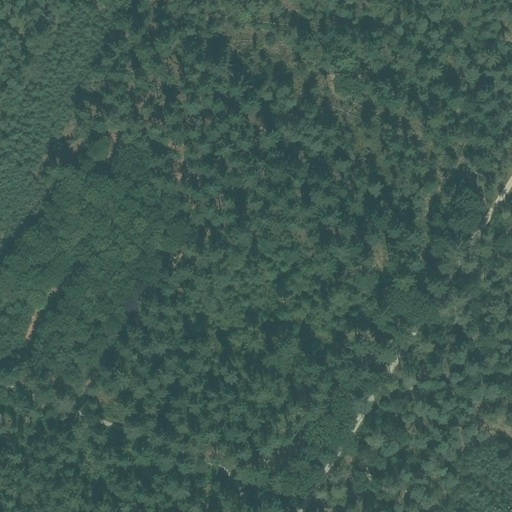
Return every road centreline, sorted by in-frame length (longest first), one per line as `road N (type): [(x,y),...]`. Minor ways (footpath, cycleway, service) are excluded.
road 1 (track): [(298,511),(511,170)]
road 2 (unknown): [(446,511),(392,467),(385,445),(511,250)]
